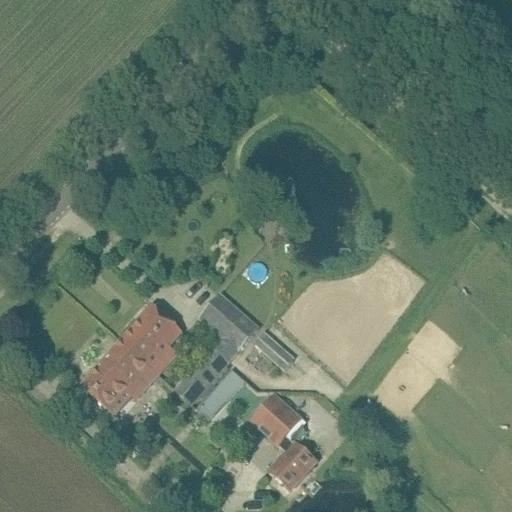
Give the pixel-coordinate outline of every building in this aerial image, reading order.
[(175,392),(192,407),(259,332),(220,297),(199,321),(221,341),(175,392)] [(153,309),(121,344),(150,370),(168,349),(181,335),(168,323),(153,309)] [(288,371),(299,359),(268,332),(257,345),(288,371)] [(121,344),(81,390),(112,418),(130,397),(127,395),(150,370),(121,344)] [(301,423),(274,398),(250,425),(285,457),(268,475),(289,494),(315,466),(286,440),(301,423)]
